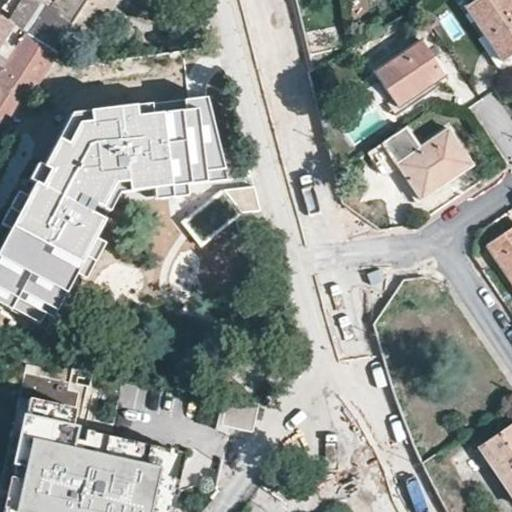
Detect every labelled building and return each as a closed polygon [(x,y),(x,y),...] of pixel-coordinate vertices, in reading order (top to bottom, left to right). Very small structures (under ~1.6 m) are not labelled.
[(0,145),(40,84),(64,100),(84,70),(60,54),(77,28),(91,37),(107,11),(110,13),(119,0),(57,0),(50,11),(33,0),(25,0),(12,21),(0,13),(0,145)] [(511,54),(511,0),(475,0),(466,6),(502,61),(511,54)] [(374,72),(405,51),(394,36),(363,56),(374,72)] [(421,41),(405,51),(374,72),(398,107),(444,74),(421,41)] [(71,111),(0,240),(0,299),(45,320),(121,187),(223,177),(201,96),(71,111)] [(473,165),(449,127),(395,163),(420,200),(473,165)] [(511,229),(487,246),(511,282),(511,229)] [(162,511),(164,506),(167,491),(169,485),(175,457),(86,438),(78,436),(80,424),(75,423),(78,406),(31,395),(28,408),(26,407),(14,461),(17,462),(15,474),(11,473),(8,488),(5,498),(5,500),(4,504),(8,504),(5,511),(162,511)] [(260,431),(267,402),(235,395),(228,424),(260,431)] [(1,486),(8,488),(11,473),(15,474),(17,462),(14,461),(26,407),(19,406),(12,439),(6,467),(1,486)] [(511,425),(480,448),(511,495),(511,425)] [(86,438),(175,457),(177,446),(172,445),(171,447),(95,429),(96,428),(89,426),(86,438)] [(164,506),(162,511),(171,511),(176,493),(179,494),(181,486),(178,485),(186,450),(179,448),(179,446),(177,446),(175,457),(169,485),(167,491),(164,506)]
